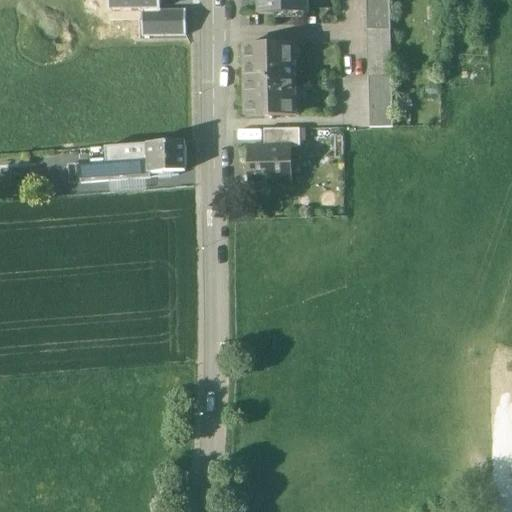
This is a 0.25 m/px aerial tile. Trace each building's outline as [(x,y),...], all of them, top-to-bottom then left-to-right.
[(160,0),(108,0),(109,12),(161,12),(160,0)] [(307,0),(257,0),(258,16),(308,15),(307,0)] [(390,0),(365,0),(366,31),(391,31),(390,0)] [(185,12),(142,13),(143,38),(187,37),(185,12)] [(391,62),(391,31),(366,31),(366,62),(391,62)] [(294,45),(245,46),(246,82),(289,81),(288,70),(295,70),(294,45)] [(392,79),(367,80),(368,129),(393,128),(392,79)] [(289,81),(246,82),(247,118),(296,117),(295,81),(289,81)] [(301,151),(300,130),(271,130),(271,147),(290,147),(290,151),(301,151)] [(185,143),(149,146),(150,175),(186,172),(185,143)] [(149,146),(105,149),(106,161),(80,163),(81,185),(110,183),(146,180),(150,180),(150,175),(149,146)] [(271,147),(249,147),(249,186),(251,186),(251,179),(263,179),(263,186),(290,185),(290,151),(290,147),(271,147)] [(146,180),(110,183),(111,195),(146,192),(146,180)]
